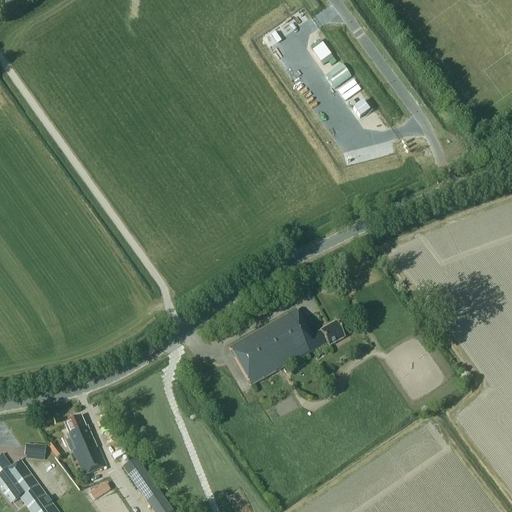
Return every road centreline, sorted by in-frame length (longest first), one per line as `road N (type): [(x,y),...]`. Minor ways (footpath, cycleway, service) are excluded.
road 1 (tertiary): [(0,407),(65,396),(129,370),(297,260),(511,167)]
road 2 (track): [(214,511),(169,424),(167,390),(180,338)]
